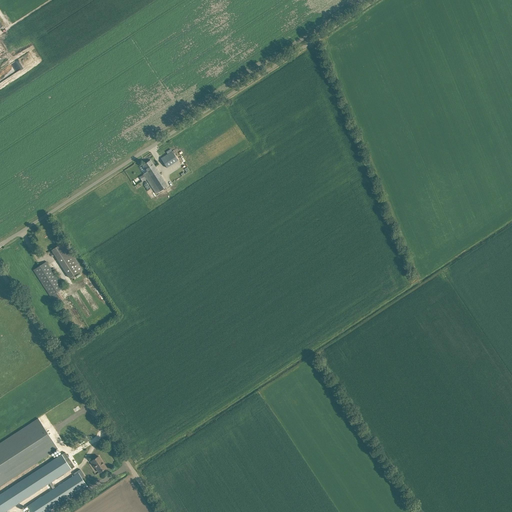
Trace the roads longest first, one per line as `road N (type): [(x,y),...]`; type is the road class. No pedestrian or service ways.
road 1 (unclassified): [(0,246),(375,0)]
road 2 (unclassified): [(160,511),(0,267)]
